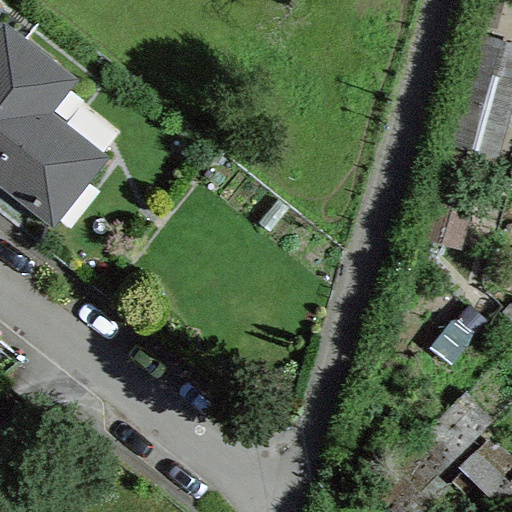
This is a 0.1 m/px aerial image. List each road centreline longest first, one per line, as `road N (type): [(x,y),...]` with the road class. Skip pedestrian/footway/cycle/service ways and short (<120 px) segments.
road 1 (residential): [(442,0),(306,438),(275,466),(250,473)]
road 2 (residential): [(0,291),(176,431),(228,468),(250,473)]
